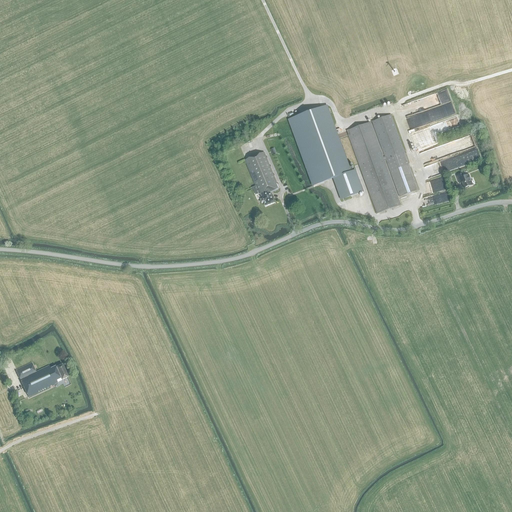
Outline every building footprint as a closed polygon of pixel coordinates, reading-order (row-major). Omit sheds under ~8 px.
[(447,90),(422,97),(426,110),(438,106),(442,118),(455,114),(451,101),(451,102),(447,90)] [(350,172),(326,106),(289,119),(313,186),(333,179),(339,194),(342,193),(343,194),(344,194),(345,195),(346,195),(347,196),(348,196),(349,196),(350,196),(356,194),(357,194),(363,192),(355,170),(350,172)] [(417,191),(390,116),(372,122),(399,197),(417,191)] [(400,205),(369,123),(346,131),(376,214),(400,205)] [(468,149),(477,145),(472,134),(464,138),(468,149)] [(271,170),(263,153),(244,161),(257,191),(258,191),(259,191),(258,192),(258,193),(260,193),(263,199),(260,200),(262,203),(264,202),(266,206),(274,202),(270,193),(279,188),(271,170)] [(464,177),(463,174),(456,176),(459,183),(463,182),(465,188),(473,185),(469,175),(464,177)] [(32,363),(16,370),(28,397),(50,387),(49,386),(52,385),(52,386),(55,385),(55,384),(57,383),(57,382),(68,377),(62,364),(56,367),(55,367),(50,369),(49,366),(36,372),(32,363)]
